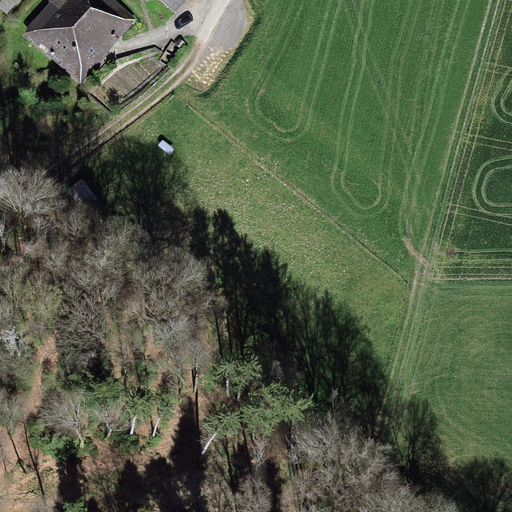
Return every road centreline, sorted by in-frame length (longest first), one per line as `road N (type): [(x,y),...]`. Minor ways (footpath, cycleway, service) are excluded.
road 1 (track): [(26,186),(91,254),(410,511)]
road 2 (track): [(0,491),(91,254)]
road 3 (track): [(202,39),(157,94),(37,178)]
